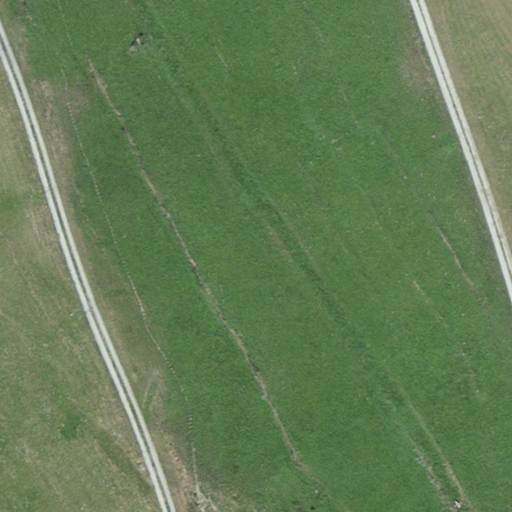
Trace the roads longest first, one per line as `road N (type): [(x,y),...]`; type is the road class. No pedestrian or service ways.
road 1 (track): [(170,511),(86,300),(0,31)]
road 2 (track): [(417,0),(511,283)]
